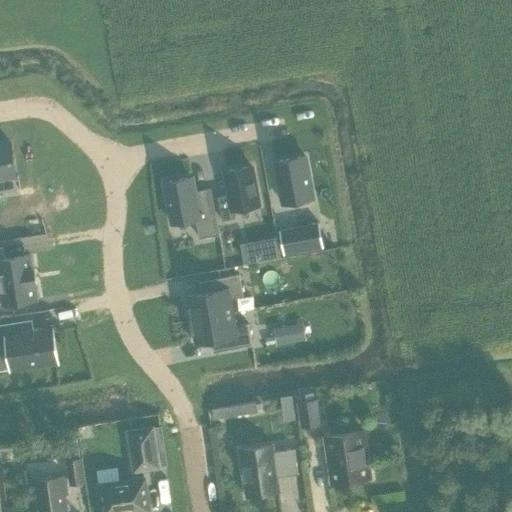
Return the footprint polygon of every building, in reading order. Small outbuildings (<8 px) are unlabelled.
[(0,177),(13,176),(9,142),(0,143),(0,177)] [(305,155),(275,161),(283,203),(313,198),(305,155)] [(229,194),(217,196),(221,220),(233,218),(232,210),(258,205),(251,166),(224,171),(229,194)] [(189,177),(163,182),(170,223),(194,219),(197,238),(217,234),(209,188),(192,191),(189,177)] [(318,221),(279,229),(284,254),(323,246),(318,221)] [(2,246),(0,246),(0,282),(3,303),(35,299),(33,284),(36,283),(34,268),(30,269),(28,254),(4,258),(2,246)] [(241,294),(237,274),(213,278),(216,290),(184,296),(188,320),(232,312),(229,296),(241,294)] [(235,327),(232,312),(188,320),(193,343),(224,337),(227,349),(250,345),(247,325),(235,327)] [(22,321),(0,324),(0,350),(7,349),(10,369),(57,361),(52,328),(24,333),(22,321)] [(277,343),(291,341),(288,325),(274,328),(277,343)] [(322,424),(319,398),(297,401),(300,427),(322,424)] [(253,402),(210,408),(212,420),(255,414),(253,402)] [(158,467),(152,427),(128,431),(134,471),(158,467)] [(331,483),(370,478),(363,430),(324,436),(331,483)] [(246,496),(278,491),(276,475),(284,474),(284,476),(298,474),(294,448),(273,451),(272,445),(239,450),(246,496)] [(85,482),(81,457),(66,459),(69,485),(85,482)] [(37,498),(39,511),(67,511),(65,494),(67,493),(64,475),(32,480),(35,498),(37,498)] [(138,511),(148,511),(144,479),(98,486),(102,511),(138,511)]
